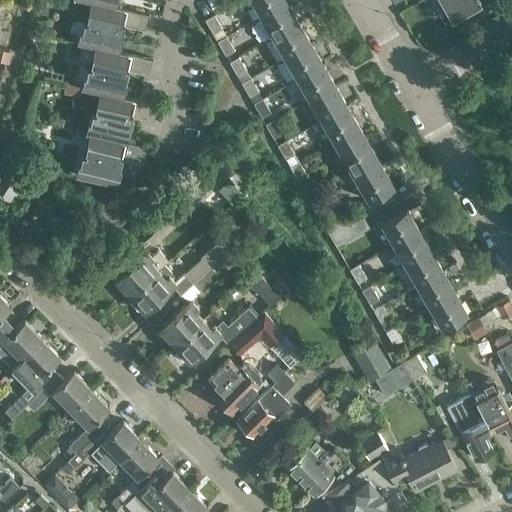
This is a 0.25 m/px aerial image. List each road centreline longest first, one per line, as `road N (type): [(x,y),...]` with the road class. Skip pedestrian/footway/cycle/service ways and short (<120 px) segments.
road 1 (residential): [(256,511),(11,261)]
road 2 (residential): [(113,214),(157,181),(173,99),(178,0)]
road 3 (tertiary): [(511,256),(422,96)]
